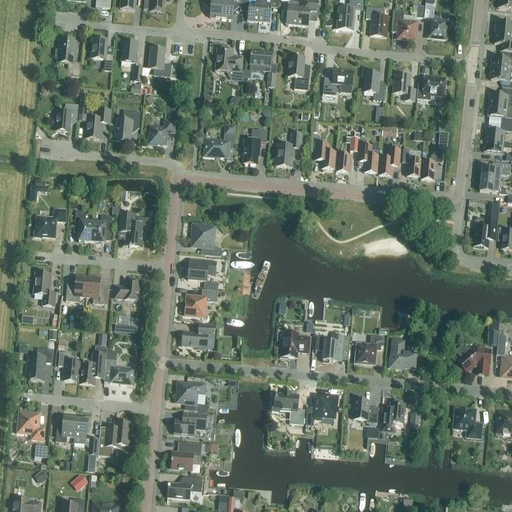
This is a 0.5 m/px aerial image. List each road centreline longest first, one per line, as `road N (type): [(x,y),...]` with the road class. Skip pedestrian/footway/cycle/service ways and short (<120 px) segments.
road 1 (residential): [(511,394),(161,362)]
road 2 (residential): [(472,63),(182,31)]
road 3 (residential): [(459,208),(177,180)]
road 4 (residential): [(472,63),(459,208)]
road 5 (residential): [(177,180),(172,162),(52,153)]
road 6 (residential): [(156,411),(26,400)]
road 7 (residential): [(170,268),(41,256)]
